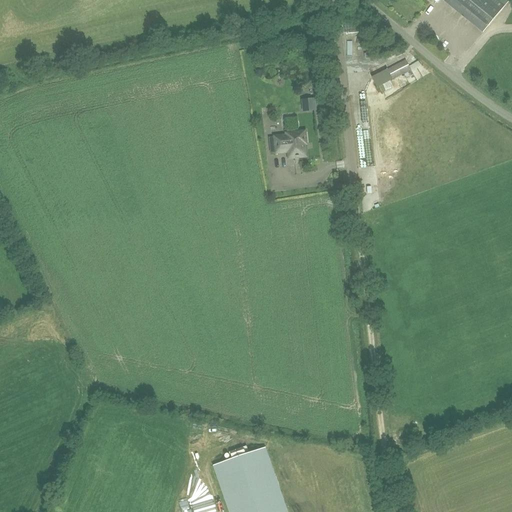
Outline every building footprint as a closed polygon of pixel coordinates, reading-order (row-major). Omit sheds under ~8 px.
[(447,0),(485,33),(508,5),(502,0),(447,0)] [(392,80),(410,71),(405,60),(387,69),(392,80)] [(382,93),(393,87),(390,80),(379,85),(382,93)] [(303,100),(304,111),(316,110),(314,98),(303,100)] [(365,162),(373,161),(369,114),(362,115),(365,162)] [(305,153),(303,132),(274,135),(276,153),(285,152),(284,148),(288,147),(289,158),(295,157),(295,154),(305,153)] [(287,511),(266,448),(249,453),(246,446),(229,452),(232,460),(213,466),(229,511),(287,511)]
